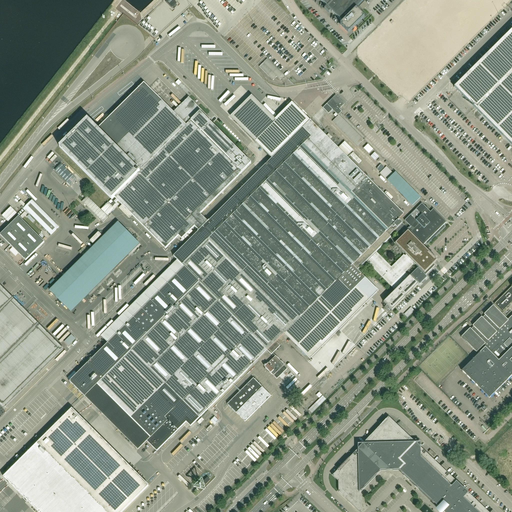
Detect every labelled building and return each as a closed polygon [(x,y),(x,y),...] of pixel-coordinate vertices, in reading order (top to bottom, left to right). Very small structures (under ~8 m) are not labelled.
[(177,4),(173,0),(168,0),(166,3),(172,9),(177,4)] [(356,9),(364,0),(320,0),(327,7),(324,9),(329,13),(331,11),(342,22),(356,9)] [(356,9),(342,22),(343,23),(340,25),(349,34),(365,18),(356,9)] [(511,29),(454,87),(511,145),(511,29)] [(259,67),(269,77),(277,69),(267,59),(259,67)] [(183,103),(173,113),(144,83),(97,129),(87,119),(59,147),(112,200),(113,198),(114,197),(165,248),(170,243),(171,243),(182,232),(186,235),(194,226),(198,231),(197,232),(198,232),(173,256),(173,257),(184,267),(107,343),(69,381),(84,396),(97,384),(131,418),(146,433),(148,435),(151,438),(150,438),(147,441),(157,451),(160,448),(186,422),(191,427),(195,422),(200,417),(219,398),(243,374),(250,367),(267,350),(271,355),(280,346),(276,342),(284,334),(321,297),(334,309),(357,287),(365,278),(363,276),(362,275),(357,270),(359,269),(360,267),(366,261),(395,290),(392,293),(391,294),(390,296),(388,298),(383,302),(387,306),(391,310),(392,311),(397,305),(418,284),(410,276),(409,277),(404,273),(413,264),(412,263),(415,260),(418,263),(419,264),(420,265),(410,275),(416,281),(417,282),(420,284),(421,283),(427,277),(425,275),(435,265),(434,264),(437,261),(429,252),(427,250),(422,246),(426,243),(427,244),(445,227),(443,225),(446,222),(432,208),(432,209),(429,211),(422,204),(404,221),(410,226),(408,229),(402,223),(398,220),(404,214),(347,158),(319,129),(313,124),(310,120),(302,128),(296,135),(276,154),(271,159),(267,163),(260,170),(242,188),(207,222),(199,214),(234,180),(251,163),(204,117),(206,115),(189,98),(188,98),(187,99),(184,102),(183,103)] [(302,128),(310,120),(292,102),(275,119),(251,95),(230,117),(271,159),(276,154),(296,135),(302,128)] [(335,98),(329,103),(332,106),(330,107),(330,108),(333,110),(335,113),(333,115),(335,117),(341,112),(339,110),(344,104),(339,99),(337,101),(335,98)] [(363,140),(338,115),(332,122),(356,147),(363,140)] [(345,142),(338,148),(347,157),(353,151),(345,142)] [(367,144),(363,148),(369,154),(373,150),(367,144)] [(353,153),(350,156),(359,164),(362,162),(353,153)] [(61,164),(55,170),(66,182),(73,176),(61,164)] [(393,174),(386,167),(380,173),(387,180),(393,174)] [(421,198),(406,183),(395,172),(387,181),(412,206),(421,198)] [(87,197),(82,202),(103,223),(108,217),(87,197)] [(44,242),(19,217),(26,210),(51,235),(59,227),(32,200),(26,206),(21,201),(19,203),(24,208),(10,222),(12,224),(0,235),(26,261),(34,252),(44,242)] [(108,203),(101,210),(107,216),(114,209),(108,203)] [(121,206),(119,208),(130,218),(132,216),(121,206)] [(10,207),(2,216),(8,222),(17,214),(10,207)] [(67,308),(135,240),(118,222),(61,279),(57,283),(50,290),(67,308)] [(98,233),(90,241),(93,244),(101,236),(98,233)] [(0,405),(4,409),(64,350),(38,324),(39,324),(38,324),(13,299),(13,298),(0,285),(0,405)] [(511,286),(494,304),(502,312),(511,302),(511,315),(507,320),(504,317),(493,306),(484,314),(485,315),(482,318),(481,317),(473,326),(473,327),(471,329),(470,328),(461,337),(476,353),(479,350),(480,352),(474,359),(470,362),(468,364),(462,371),(489,398),(511,376),(511,375),(511,286)] [(245,422),(271,396),(253,378),(227,404),(245,422)] [(9,471),(3,477),(38,511),(122,511),(149,486),(72,409),(14,466),(9,471)] [(487,511),(394,423),(388,417),(338,470),(332,476),(337,481),(338,482),(338,492),(355,507),(359,511),(360,511),(360,491),(380,471),(399,470),(439,508),(437,510),(438,510),(439,511),(441,511),(442,511),(443,511),(487,511)]
